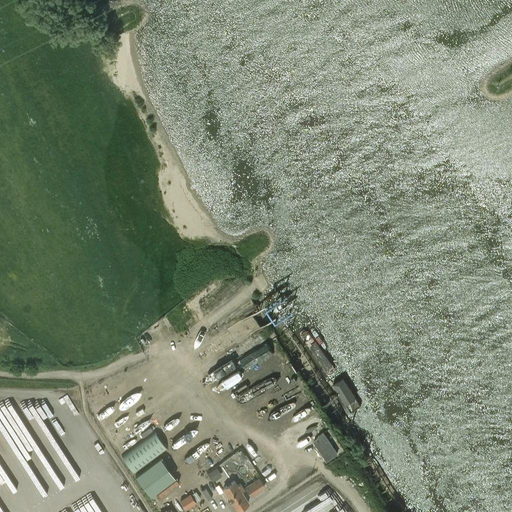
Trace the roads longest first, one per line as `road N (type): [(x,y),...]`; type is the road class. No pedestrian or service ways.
road 1 (unknown): [(144,354),(162,357),(227,431),(295,457)]
road 2 (unclassified): [(144,354),(93,375),(0,372)]
